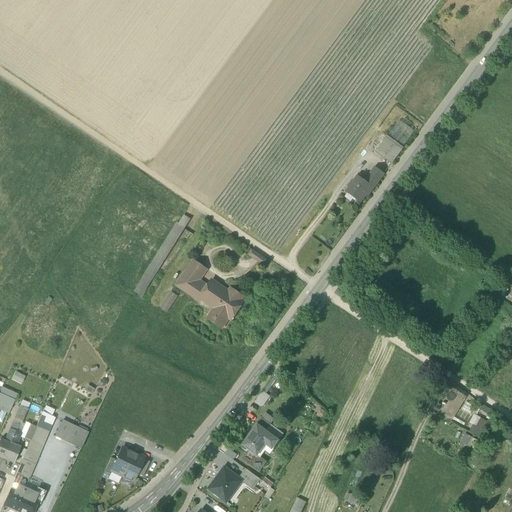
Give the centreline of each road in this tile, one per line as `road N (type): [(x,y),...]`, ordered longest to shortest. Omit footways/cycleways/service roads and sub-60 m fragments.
road 1 (track): [(511,417),(0,71)]
road 2 (secondary): [(511,29),(206,444),(138,511)]
road 3 (track): [(383,331),(383,348),(310,511)]
road 4 (track): [(445,373),(398,487)]
